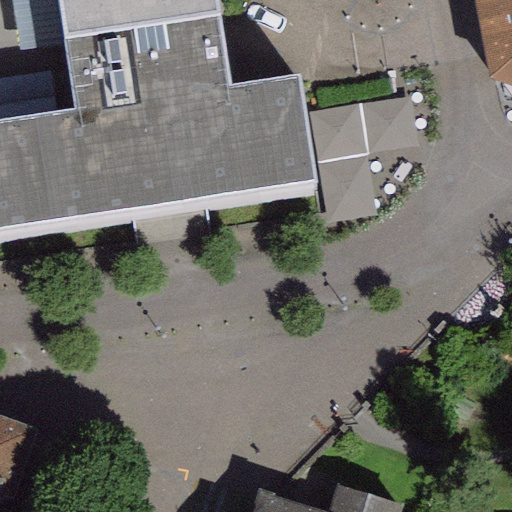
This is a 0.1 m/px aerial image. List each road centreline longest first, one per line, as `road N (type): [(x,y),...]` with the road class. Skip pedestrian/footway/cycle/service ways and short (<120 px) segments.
road 1 (residential): [(496,160),(431,226),(351,265),(179,298),(0,317)]
road 2 (residential): [(440,0),(460,120),(496,160)]
